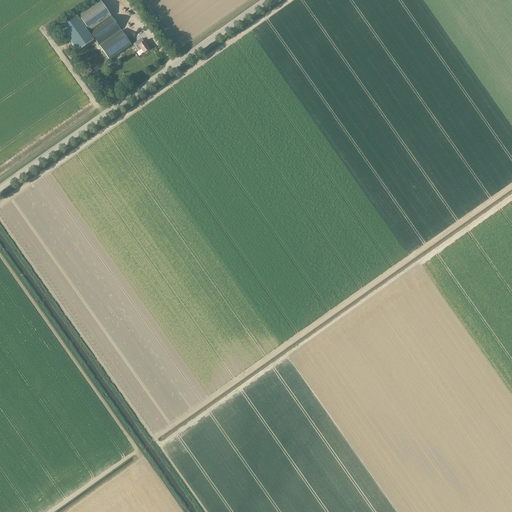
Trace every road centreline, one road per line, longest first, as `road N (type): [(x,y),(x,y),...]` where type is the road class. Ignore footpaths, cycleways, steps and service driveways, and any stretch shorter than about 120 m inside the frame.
road 1 (track): [(511,195),(159,444)]
road 2 (unclassified): [(0,188),(266,0)]
